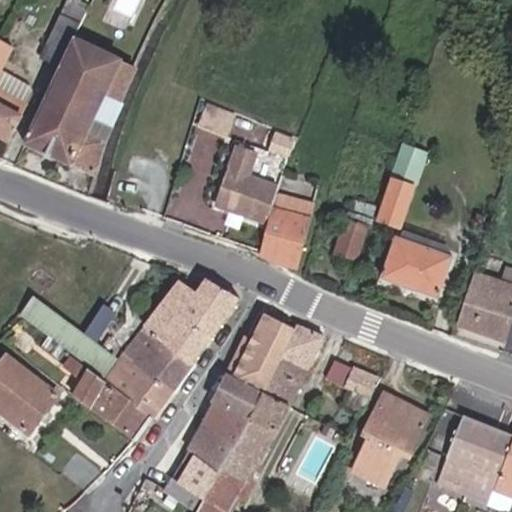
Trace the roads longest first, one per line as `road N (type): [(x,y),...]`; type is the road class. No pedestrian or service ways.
road 1 (tertiary): [(271,286),(0,183)]
road 2 (unclassified): [(98,511),(271,286)]
road 3 (tertiary): [(511,388),(271,286)]
road 4 (unknown): [(338,314),(252,511)]
